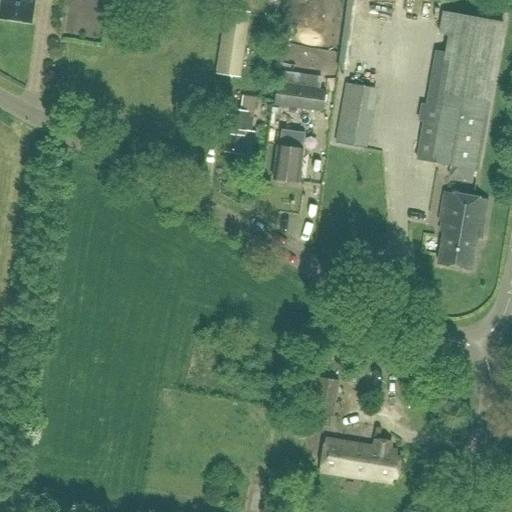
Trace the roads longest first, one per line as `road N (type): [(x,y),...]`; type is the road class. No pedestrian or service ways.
road 1 (unclassified): [(487,346),(439,339),(0,99)]
road 2 (tertiary): [(472,511),(487,346)]
